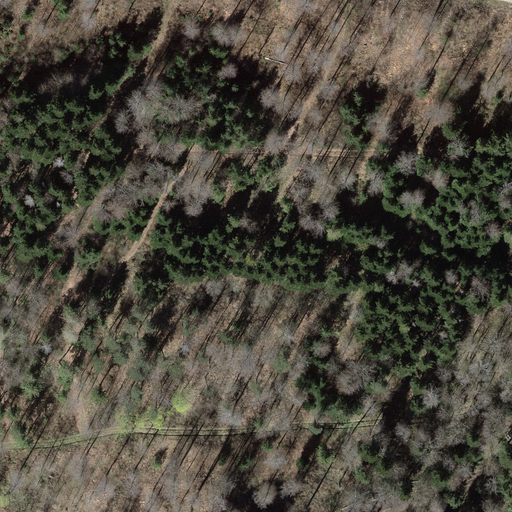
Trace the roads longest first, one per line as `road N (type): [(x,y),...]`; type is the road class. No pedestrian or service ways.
road 1 (track): [(0,447),(511,412)]
road 2 (track): [(348,511),(511,458)]
